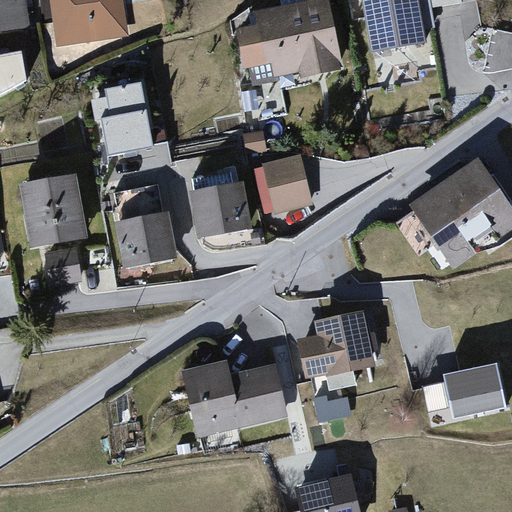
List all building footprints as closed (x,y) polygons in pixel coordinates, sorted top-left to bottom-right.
[(27,0),(0,0),(0,29),(32,25),(27,0)] [(55,0),(63,44),(136,32),(130,0),(55,0)] [(362,0),(350,2),(360,63),(423,52),(418,23),(448,18),(445,0),(362,0)] [(323,77),(310,9),(243,22),(246,37),(225,41),(235,94),(323,77)] [(0,99),(44,76),(30,49),(0,53),(0,99)] [(149,80),(99,85),(106,152),(156,147),(149,80)] [(303,153),(267,164),(280,212),(317,202),(303,153)] [(511,225),(511,203),(479,157),(414,203),(458,264),(511,225)] [(91,236),(77,173),(22,184),(36,248),(91,236)] [(246,180),(192,191),(202,237),(256,227),(246,180)] [(171,211),(113,222),(122,267),(180,255),(171,211)] [(48,250),(52,287),(85,283),(80,247),(48,250)] [(365,312),(316,321),(319,333),(300,337),(308,379),(376,366),(365,312)] [(230,356),(185,366),(201,435),(290,415),(278,360),(233,371),(230,356)] [(495,365),(444,376),(453,417),(503,406),(495,365)] [(318,399),(321,423),(354,417),(350,394),(318,399)] [(360,511),(350,473),(299,487),(305,511),(360,511)]
